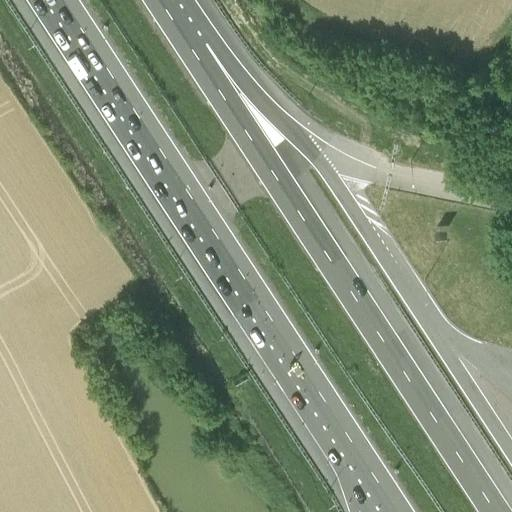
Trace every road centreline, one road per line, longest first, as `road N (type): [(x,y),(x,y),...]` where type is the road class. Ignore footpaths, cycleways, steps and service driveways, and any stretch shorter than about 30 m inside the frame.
road 1 (motorway): [(61,0),(391,511)]
road 2 (motorway): [(494,511),(194,53)]
road 3 (motorway): [(311,150),(194,53)]
